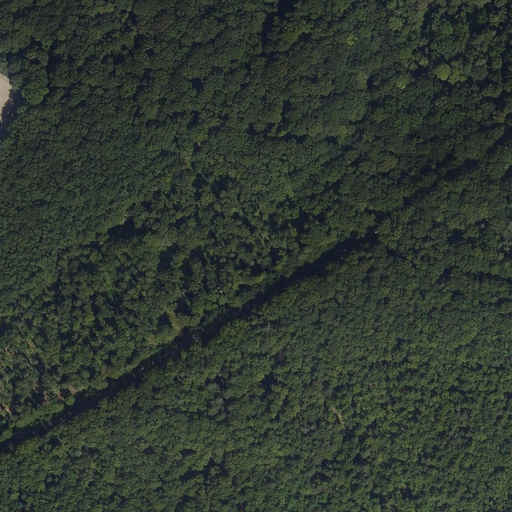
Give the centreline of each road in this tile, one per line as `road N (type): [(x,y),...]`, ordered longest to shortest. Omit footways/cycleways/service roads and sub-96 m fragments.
road 1 (unclassified): [(360,237),(82,407),(0,445)]
road 2 (track): [(0,284),(53,261),(160,153)]
road 3 (unclassified): [(511,141),(360,237)]
road 4 (unclassified): [(511,282),(360,237)]
